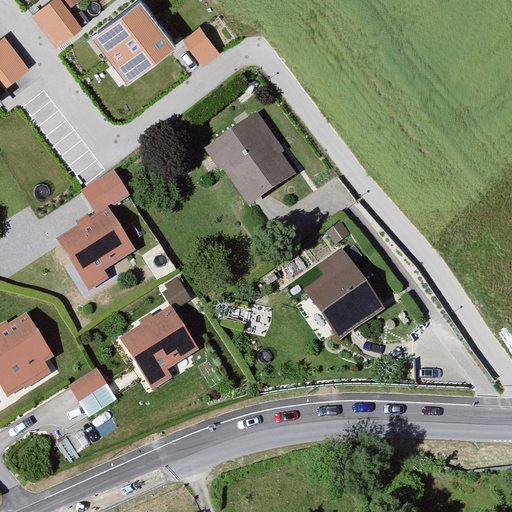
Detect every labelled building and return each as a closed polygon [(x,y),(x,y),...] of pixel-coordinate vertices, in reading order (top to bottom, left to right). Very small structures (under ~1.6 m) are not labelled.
[(65,0),(48,0),(33,12),(58,45),(84,25),(65,0)] [(140,0),(91,38),(128,85),(177,47),(140,0)] [(202,25),(185,39),(203,63),(221,49),(202,25)] [(6,33),(0,37),(0,79),(5,86),(31,66),(6,33)] [(259,109),(206,145),(247,205),(300,170),(259,109)] [(116,173),(85,192),(99,214),(56,241),(88,292),(110,278),(105,269),(136,250),(111,208),(131,196),(116,173)] [(351,258),(305,288),(340,341),(386,311),(351,258)] [(172,306),(121,338),(153,387),(170,376),(166,370),(199,349),(172,306)] [(28,311),(0,329),(0,379),(8,391),(58,359),(28,311)] [(108,386),(100,371),(74,386),(82,400),(108,386)]
